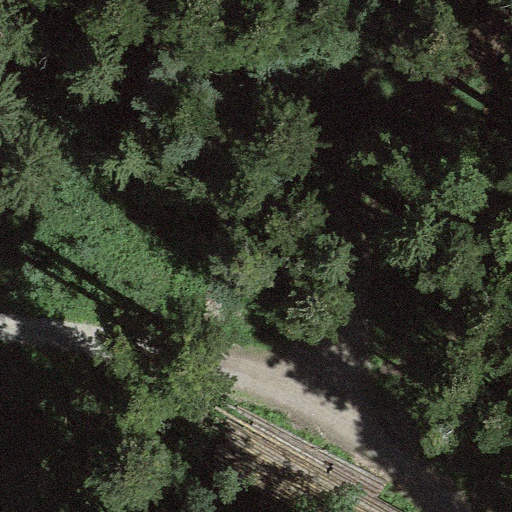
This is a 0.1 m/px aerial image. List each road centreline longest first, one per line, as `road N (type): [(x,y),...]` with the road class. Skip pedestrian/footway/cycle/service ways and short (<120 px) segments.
road 1 (track): [(0,328),(269,377),(328,408),(438,511)]
road 2 (track): [(299,392),(368,189),(407,117),(511,12)]
